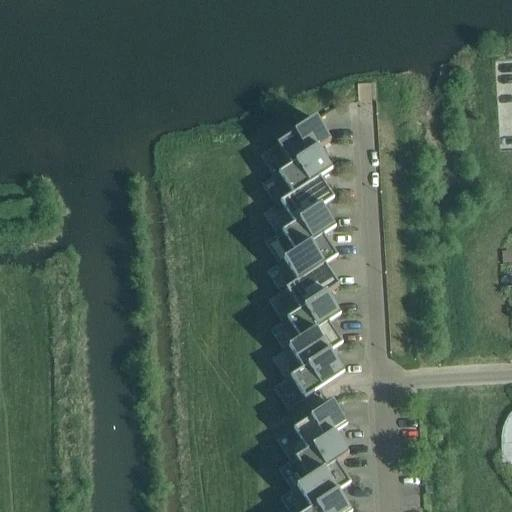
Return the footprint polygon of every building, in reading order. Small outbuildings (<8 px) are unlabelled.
[(317,121),(296,135),(291,128),(275,139),(279,145),(278,147),(291,168),(292,168),(316,153),(319,152),(332,143),(317,121)] [(292,168),(291,168),(279,176),(293,197),(317,182),(318,183),(321,181),(333,173),(319,152),(316,153),(292,168)] [(293,197),(281,205),(295,226),(295,227),(319,211),(319,212),(322,210),(335,202),(321,181),(318,183),(317,182),(293,197)] [(295,227),(295,226),(282,234),(296,255),(297,256),(321,240),(321,241),(324,239),(336,231),(322,210),(319,212),(319,211),(295,227)] [(297,256),(296,255),(284,263),(298,284),(298,285),(322,269),(323,270),(326,268),(338,260),(324,239),(321,241),(321,240),(297,256)] [(511,260),(511,251),(502,252),(503,264),(511,263),(511,260)] [(298,285),(298,284),(286,292),(299,313),(300,314),(324,298),(324,299),(327,297),(339,289),(326,268),(323,270),(322,269),(298,285)] [(300,314),(299,313),(287,321),(301,342),(301,343),(325,327),(326,328),(329,326),(341,318),(327,297),(324,299),(324,298),(300,314)] [(301,343),(301,342),(289,350),(303,371),(303,372),(327,356),(327,357),(330,355),(343,347),(329,326),(326,328),(325,327),(301,343)] [(303,372),(303,371),(290,379),(305,402),(344,376),(330,355),(327,357),(327,356),(303,372)] [(347,428),(333,407),(332,406),(293,431),(307,453),(331,437),(332,438),(335,436),(347,428)] [(511,422),(507,420),(505,423),(503,430),(501,437),(501,446),(511,445),(511,422)] [(307,453),(295,460),(309,482),(333,467),(336,465),(349,457),(335,436),(332,438),(331,437),(307,453)] [(309,482),(296,489),(310,511),(311,511),(335,496),(338,494),(350,486),(336,465),(333,467),(309,482)] [(311,511),(310,511),(308,511),(349,511),(338,494),(335,496),(311,511)]
